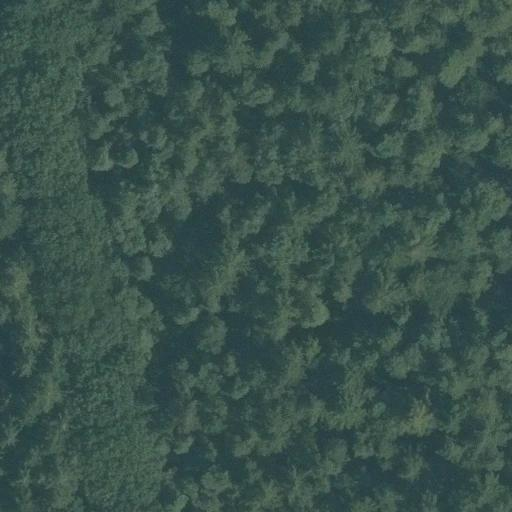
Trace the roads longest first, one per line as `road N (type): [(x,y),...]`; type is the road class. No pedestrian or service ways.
road 1 (unknown): [(511,54),(460,34),(411,38),(350,63),(194,51),(94,73),(6,67)]
road 2 (track): [(511,305),(75,344)]
road 3 (track): [(75,344),(2,47)]
road 4 (track): [(75,344),(116,511)]
